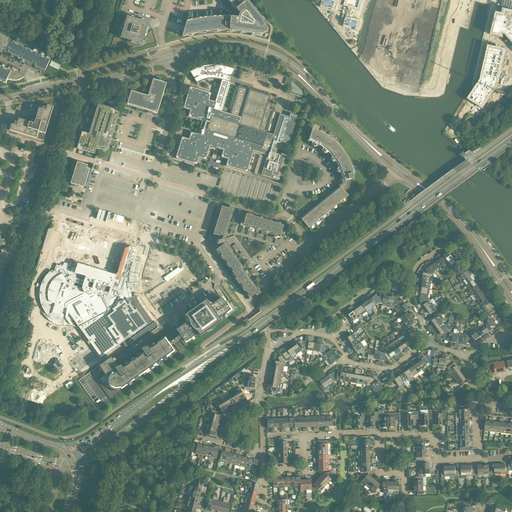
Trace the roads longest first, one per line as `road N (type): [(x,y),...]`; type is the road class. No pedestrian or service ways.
road 1 (secondary): [(208,361),(511,139)]
road 2 (residential): [(462,20),(439,91),(392,87),(381,81),(400,0)]
road 3 (residential): [(410,285),(416,265),(444,244),(457,246),(505,315),(504,329),(463,356)]
road 4 (tertiary): [(9,97),(129,72),(211,44)]
road 5 (tertiary): [(211,44),(9,97)]
road 6 (tertiary): [(511,292),(445,205),(400,171)]
road 7 (residential): [(264,471),(263,454),(223,438),(229,418),(260,398),(267,354)]
road 8 (secondary): [(94,454),(208,361)]
road 9 (secondary): [(208,361),(98,436)]
road 10 (residential): [(476,459),(435,460),(434,436),(378,435)]
road 11 (tertiary): [(211,44),(266,51),(317,89)]
